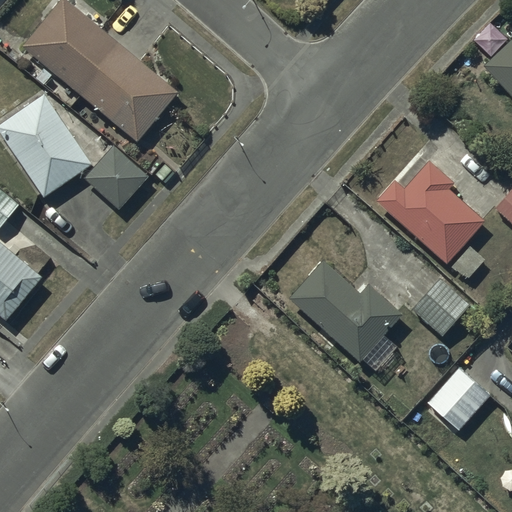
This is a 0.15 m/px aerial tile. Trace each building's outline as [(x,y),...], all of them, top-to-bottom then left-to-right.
[(65,0),(59,0),(23,43),(139,140),(178,94),(65,0)] [(511,41),(485,65),(511,94),(511,41)] [(45,94),(0,123),(0,129),(44,197),(92,166),(45,94)] [(149,175),(114,146),(86,180),(121,208),(149,175)] [(394,178),(376,199),(449,262),(486,220),(449,188),(454,183),(429,162),(406,189),(394,178)] [(0,188),(0,226),(19,205),(0,188)] [(511,189),(495,208),(511,223),(511,189)] [(0,242),(0,314),(8,321),(43,278),(0,242)] [(485,259),(469,246),(451,267),(467,280),(485,259)] [(324,259),(289,297),(361,363),(405,315),(370,283),(361,293),(324,259)] [(440,277),(412,308),(443,336),(472,305),(440,277)] [(491,395),(460,368),(429,402),(460,430),(491,395)]
